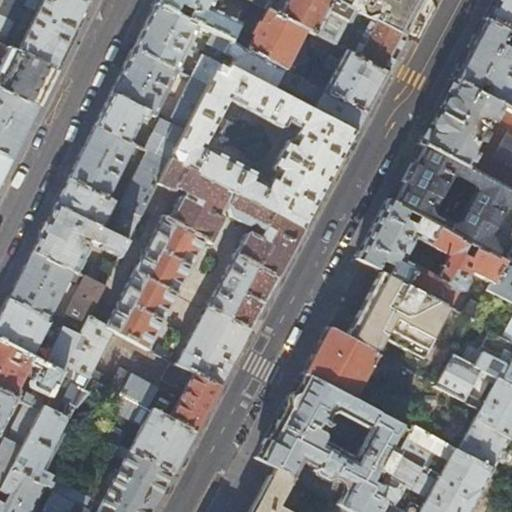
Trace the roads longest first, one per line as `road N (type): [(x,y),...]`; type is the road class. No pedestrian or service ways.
road 1 (tertiary): [(454,0),(181,511)]
road 2 (residential): [(0,248),(124,0)]
